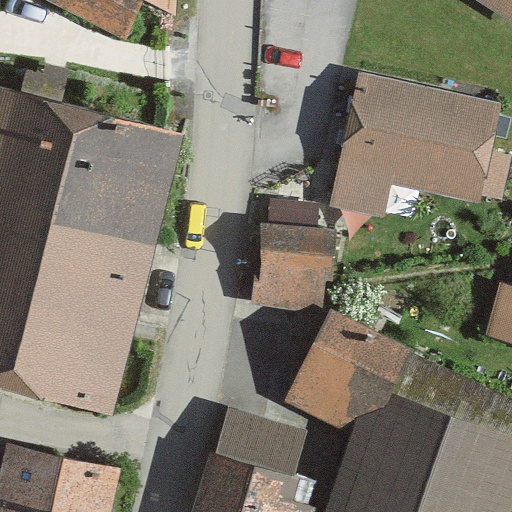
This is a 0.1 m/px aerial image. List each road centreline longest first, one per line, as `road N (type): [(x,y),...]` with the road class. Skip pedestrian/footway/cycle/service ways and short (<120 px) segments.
road 1 (tertiary): [(222,0),(194,371),(168,511)]
road 2 (unknown): [(215,82),(0,43)]
